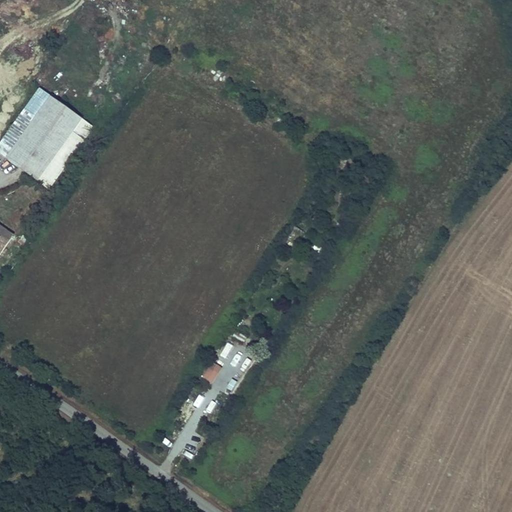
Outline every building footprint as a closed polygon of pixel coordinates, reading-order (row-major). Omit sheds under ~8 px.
[(39,89),(26,108),(38,116),(51,97),(39,89)] [(93,127),(51,97),(38,116),(26,108),(0,144),(0,154),(49,190),(75,153),(64,144),(72,132),(84,140),(93,127)] [(0,259),(14,240),(0,230),(0,259)] [(232,337),(243,343),(250,331),(240,325),(232,337)] [(232,393),(238,382),(233,380),(248,349),(236,343),(226,363),(215,384),(232,393)] [(226,344),(221,358),(227,360),(232,346),(226,344)] [(210,363),(202,379),(214,385),(222,368),(210,363)]
